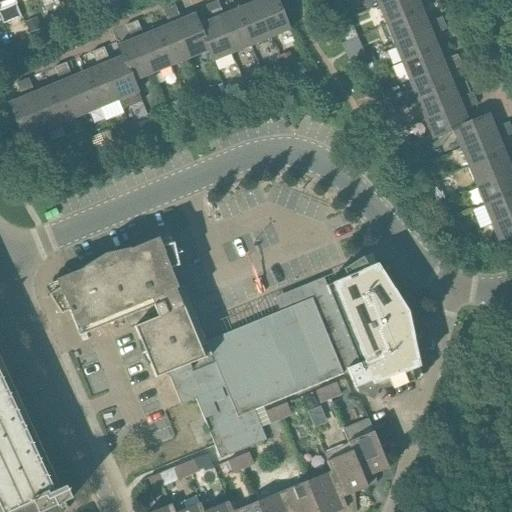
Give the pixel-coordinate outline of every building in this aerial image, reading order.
[(17,4),(15,0),(0,0),(0,15),(1,19),(5,17),(2,10),(17,4)] [(277,0),(247,0),(250,4),(255,2),(270,38),(290,30),(277,0)] [(393,0),(378,6),(386,25),(423,10),(418,0),(393,0)] [(209,13),(221,8),(218,1),(206,6),(209,13)] [(252,46),(270,38),(255,2),(250,4),(237,9),(252,46)] [(167,17),(178,12),(176,5),(164,10),(167,17)] [(237,9),(224,15),(221,8),(209,13),(212,20),(218,17),(233,54),(252,46),(237,9)] [(430,29),(428,23),(423,10),(386,25),(394,44),(430,29)] [(195,14),(181,20),(178,12),(167,17),(169,24),(175,22),(190,59),(209,51),(199,25),(195,14)] [(213,62),(233,54),(218,17),(212,20),(199,25),(209,51),(213,62)] [(447,29),(444,23),(442,17),(435,20),(437,26),(440,32),(447,29)] [(37,18),(26,23),(31,33),(42,28),(37,18)] [(440,32),(437,26),(435,20),(428,23),(430,29),(394,44),(402,63),(438,48),(433,35),(440,32)] [(129,33),(141,28),(138,21),(126,26),(129,33)] [(172,66),(190,59),(175,22),(169,24),(156,30),(172,66)] [(156,30),(144,35),(141,28),(129,33),(132,40),(138,37),(153,74),(172,66),(156,30)] [(134,82),(153,74),(138,37),(132,40),(118,46),(123,56),(134,82)] [(95,59),(107,54),(104,47),(92,52),(95,59)] [(446,66),(443,60),(438,48),(402,63),(409,82),(446,66)] [(289,53),(280,57),(283,64),(292,60),(289,53)] [(123,56),(110,61),(107,54),(95,59),(98,66),(104,64),(119,101),(139,93),(134,82),(123,56)] [(463,67),(460,60),(458,54),(451,57),(453,63),(455,69),(463,67)] [(455,69),(453,63),(451,57),(443,60),(446,66),(409,82),(417,100),(454,85),(448,72),(455,69)] [(57,75),(69,70),(67,63),(54,68),(57,75)] [(100,108),(119,101),(104,64),(98,66),(85,72),(100,108)] [(85,72),(72,77),(69,70),(57,75),(60,82),(66,80),(81,116),(100,108),(85,72)] [(20,90),(32,85),(29,78),(17,83),(20,90)] [(62,124),(81,116),(66,80),(60,82),(47,87),(62,124)] [(47,87),(35,93),(32,85),(20,90),(23,97),(29,95),(44,131),(62,124),(47,87)] [(461,104),(459,98),(454,86),(454,85),(417,100),(425,119),(461,104)] [(478,104),(476,99),(473,92),(466,95),(468,101),(471,107),(478,104)] [(24,139),(44,131),(29,95),(23,97),(9,103),(24,139)] [(471,107),(468,101),(466,95),(459,98),(461,104),(425,119),(433,139),(453,130),(469,122),(464,110),(471,107)] [(497,134),(495,128),(489,114),(469,122),(453,130),(461,149),(497,134)] [(135,141),(155,134),(150,123),(149,120),(129,128),(135,141)] [(511,134),(511,129),(511,128),(509,122),(502,125),(504,131),(507,137),(511,134)] [(507,137),(504,131),(502,125),(495,128),(497,134),(461,149),(468,168),(505,153),(500,140),(507,137)] [(117,150),(117,148),(111,133),(91,141),(97,155),(98,158),(117,150)] [(511,171),(511,169),(510,165),(505,153),(468,168),(476,186),(511,171)] [(511,164),(510,165),(511,169),(511,171),(476,186),(484,205),(511,193),(511,164)] [(511,216),(511,193),(484,205),(492,224),(511,216)] [(511,216),(492,224),(500,244),(511,238),(511,216)] [(158,239),(133,249),(161,316),(183,307),(176,289),(179,288),(171,269),(179,266),(174,244),(161,246),(158,239)] [(135,327),(161,316),(133,249),(120,255),(119,253),(106,255),(130,315),(135,327)] [(89,332),(130,315),(106,255),(95,262),(96,265),(57,281),(58,281),(47,286),(46,289),(50,294),(49,295),(61,314),(70,310),(80,336),(89,332)] [(344,269),(347,277),(334,283),(344,308),(392,288),(377,265),(370,268),(363,257),(344,269)] [(181,405),(196,399),(221,459),(267,440),(254,410),(348,371),(355,388),(357,387),(358,394),(371,398),(376,387),(375,384),(365,359),(354,333),(344,308),(334,283),(326,286),(329,291),(200,346),(179,355),(183,366),(168,373),(181,405)] [(400,301),(397,296),(392,288),(344,308),(354,333),(409,311),(402,300),(400,301)] [(140,351),(193,329),(184,306),(183,307),(161,316),(135,327),(141,341),(138,341),(140,351)] [(413,339),(410,324),(412,324),(409,311),(354,333),(365,359),(413,339)] [(183,366),(179,355),(200,346),(193,329),(140,351),(141,354),(148,365),(150,364),(156,378),(168,373),(183,366)] [(413,339),(365,359),(375,384),(389,378),(392,387),(414,382),(411,369),(419,366),(413,339)] [(326,387),(331,399),(341,394),(337,382),(326,387)] [(0,505),(3,511),(65,511),(69,507),(66,501),(72,498),(66,486),(49,494),(0,387),(0,505)] [(320,403),(331,399),(326,387),(316,391),(320,403)] [(313,395),(303,399),(308,412),(318,408),(313,395)] [(276,407),(281,419),(292,415),(287,403),(276,407)] [(271,423),(281,419),(276,407),(266,412),(271,423)] [(369,419),(343,429),(367,488),(377,484),(376,474),(389,468),(369,419)] [(357,511),(355,493),(367,488),(349,443),(324,453),(328,461),(348,511),(357,511)] [(239,457),(243,468),(254,464),(249,452),(239,457)] [(233,473),(243,468),(239,457),(228,461),(233,473)] [(184,464),(188,476),(199,471),(194,459),(184,464)] [(348,511),(328,461),(327,461),(331,473),(317,478),(317,477),(307,481),(319,511),(348,511)] [(178,480),(188,476),(184,464),(173,468),(178,480)] [(159,474),(148,478),(153,490),(164,486),(159,474)] [(319,511),(307,481),(297,486),(297,487),(282,493),(290,511),(319,511)] [(290,511),(282,493),(268,499),(267,498),(257,502),(261,511),(290,511)] [(203,511),(200,504),(185,510),(182,502),(173,506),(172,505),(174,511),(203,511)] [(261,511),(257,502),(247,506),(248,507),(235,511),(233,511),(229,503),(232,511),(261,511)] [(232,511),(229,503),(214,509),(213,508),(204,511),(201,504),(200,504),(203,511),(232,511)]
